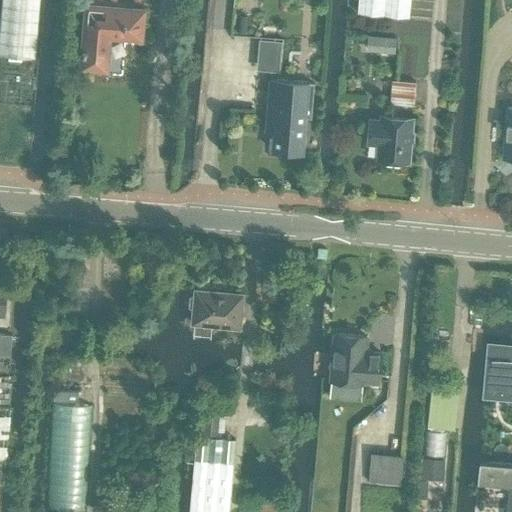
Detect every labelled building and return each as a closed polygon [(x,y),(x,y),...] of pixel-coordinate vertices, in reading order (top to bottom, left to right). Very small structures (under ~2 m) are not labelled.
[(1,0),(0,18),(0,54),(35,57),(40,0),(1,0)] [(410,0),(358,0),(357,13),(409,17),(410,0)] [(106,70),(109,37),(140,40),(143,10),(86,5),(81,68),(106,70)] [(385,37),(384,49),(394,50),(395,38),(385,37)] [(267,104),(265,131),(273,132),(272,149),(302,151),(305,116),(310,116),(313,83),(290,81),(269,79),(267,104)] [(393,79),(391,103),(414,104),(415,81),(393,79)] [(511,107),(506,107),(503,156),(511,156),(511,107)] [(381,114),(381,118),(369,118),(367,140),(379,141),(378,158),(409,160),(413,116),(381,114)] [(193,310),(192,323),(239,327),(242,294),(195,290),(194,294),(189,296),(188,306),(193,310)] [(0,332),(0,354),(9,355),(11,333),(0,332)] [(365,335),(334,332),(332,358),(329,361),(328,365),(328,369),(331,373),(329,396),(360,398),(362,379),(378,381),(380,352),(364,351),(365,335)] [(489,344),(485,394),(488,395),(491,395),(511,396),(511,346),(507,346),(489,344)] [(453,429),(455,405),(457,385),(431,383),(427,427),(453,429)] [(54,390),(53,400),(77,401),(78,391),(54,390)] [(52,403),(49,459),(47,507),(84,509),(88,461),(91,405),(52,403)] [(196,455),(191,511),(228,511),(229,508),(235,439),(223,438),(198,436),(196,455)] [(371,453),(369,482),(401,484),(403,455),(371,453)] [(424,457),(422,478),(443,479),(445,459),(424,457)] [(477,481),(477,484),(479,484),(509,487),(506,511),(511,511),(511,463),(480,460),(479,460),(477,481)]
